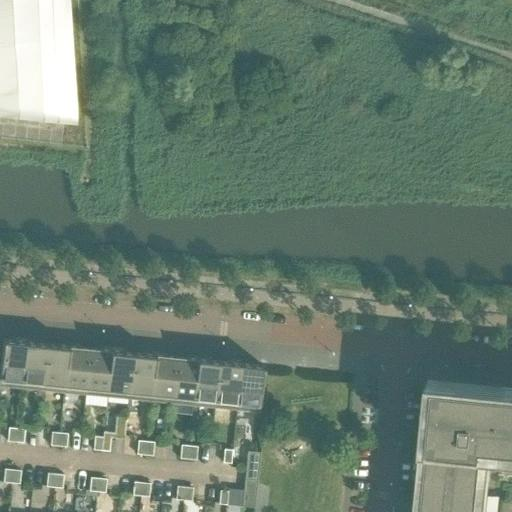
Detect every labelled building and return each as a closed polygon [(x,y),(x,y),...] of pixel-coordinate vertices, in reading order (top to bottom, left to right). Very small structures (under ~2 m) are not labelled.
[(67,0),(0,0),(0,114),(75,122),(67,0)] [(0,361),(0,385),(20,388),(25,342),(2,340),(0,361)] [(20,388),(42,390),(46,344),(25,342),(20,388)] [(42,390),(63,392),(68,346),(46,344),(42,390)] [(63,392),(85,394),(89,349),(68,346),(63,392)] [(85,394),(106,396),(111,351),(89,349),(85,394)] [(106,396),(128,399),(132,353),(111,351),(106,396)] [(128,399),(150,401),(154,355),(132,353),(128,399)] [(150,401),(171,403),(176,357),(154,355),(150,401)] [(171,403),(193,405),(197,359),(176,357),(171,403)] [(193,405),(214,407),(219,362),(197,359),(193,405)] [(214,407),(236,409),(240,364),(219,362),(214,407)] [(240,364),(236,409),(258,412),(263,366),(240,364)] [(491,454),(511,456),(511,390),(434,383),(428,448),(491,454)] [(7,441),(15,442),(16,428),(8,427),(7,441)] [(16,428),(15,442),(23,443),(24,429),(16,428)] [(50,445),(58,446),(59,433),(51,432),(50,445)] [(59,433),(58,446),(66,447),(67,433),(59,433)] [(93,450),(101,450),(102,437),(94,436),(93,450)] [(102,437),(101,450),(109,451),(110,438),(102,437)] [(136,454),(144,455),(145,441),(137,440),(136,454)] [(145,441),(144,455),(152,456),(154,442),(145,441)] [(179,458),(187,459),(188,446),(180,445),(179,458)] [(188,446),(187,459),(195,460),(197,446),(188,446)] [(484,511),(491,454),(428,448),(421,511),(484,511)] [(222,463),(230,463),(232,450),(223,449),(222,463)] [(247,451),(244,479),(257,480),(260,452),(247,451)] [(3,482),(11,483),(12,469),(4,469),(3,482)] [(12,469),(11,483),(19,484),(20,470),(12,469)] [(45,486),(54,487),(55,474),(47,473),(45,486)] [(55,474),(54,487),(62,488),(63,475),(55,474)] [(88,491),(97,492),(98,478),(90,477),(88,491)] [(98,478),(97,492),(105,492),(106,479),(98,478)] [(257,480),(244,479),(241,506),(254,507),(257,480)] [(132,495),(140,496),(141,482),(133,482),(132,495)] [(141,482),(140,496),(148,497),(149,483),(141,482)] [(175,499),(183,500),(184,487),(176,486),(175,499)] [(184,487),(183,500),(191,501),(192,488),(184,487)] [(218,504),(226,505),(227,491),(219,490),(218,504)]
